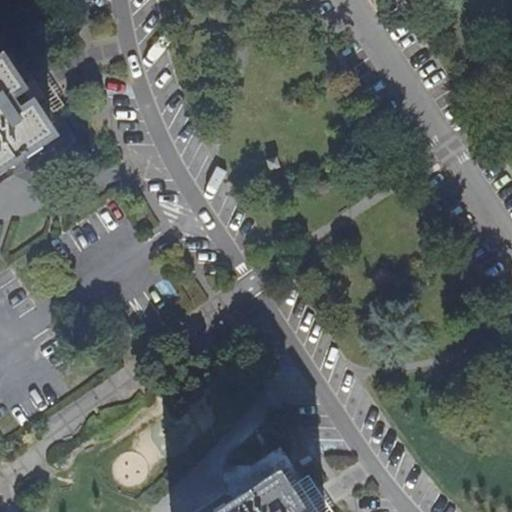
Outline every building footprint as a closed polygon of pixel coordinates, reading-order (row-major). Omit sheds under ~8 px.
[(0,60),(1,62),(13,55),(3,40),(0,42),(0,60)] [(18,117),(9,104),(23,95),(1,62),(0,60),(0,177),(12,169),(54,141),(53,140),(32,108),(18,117)] [(18,117),(32,108),(28,102),(23,95),(9,104),(18,117)] [(54,141),(12,169),(18,178),(38,187),(48,164),(75,146),(66,132),(53,140),(54,141)] [(237,504),(275,478),(289,468),(280,455),(256,471),(229,473),(229,492),(237,504)] [(295,511),(297,511),(275,478),(237,504),(224,511),(295,511)]
